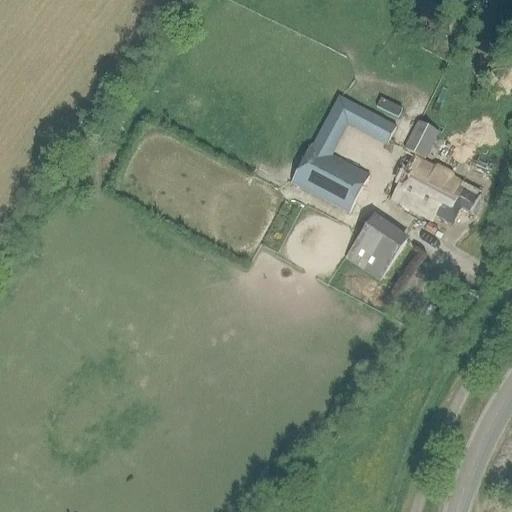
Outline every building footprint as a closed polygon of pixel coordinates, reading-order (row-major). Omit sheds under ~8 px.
[(310,147),(290,184),(349,215),(368,177),(325,155),(344,118),(388,141),(395,128),(337,98),(311,148),(310,147)] [(437,133),(417,122),(403,149),(423,160),(437,133)] [(477,199),(457,189),(460,184),(413,159),(392,199),(432,220),(434,216),(453,227),(461,211),(468,215),(477,199)] [(406,240),(371,219),(346,259),(377,282),(406,240)] [(424,231),(433,236),(437,229),(428,224),(424,231)]
